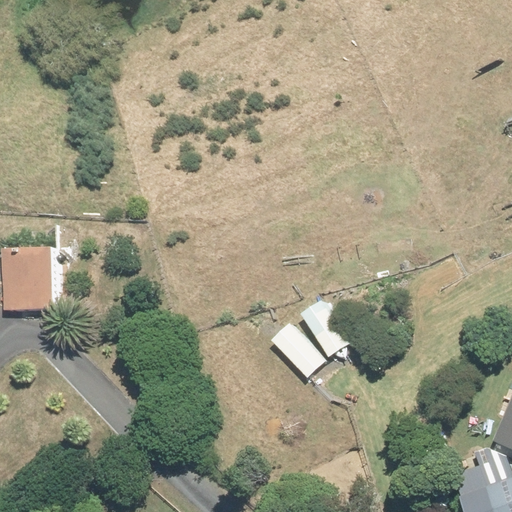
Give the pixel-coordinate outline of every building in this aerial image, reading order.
[(64,314),(65,254),(12,254),(12,313),(64,314)] [(359,347),(330,304),(309,318),(339,361),(359,347)] [(332,365),(298,327),(280,343),(314,382),(332,365)] [(511,416),(502,442),(501,443),(511,447),(511,416)] [(511,511),(511,466),(489,475),(501,511),(511,511)]
